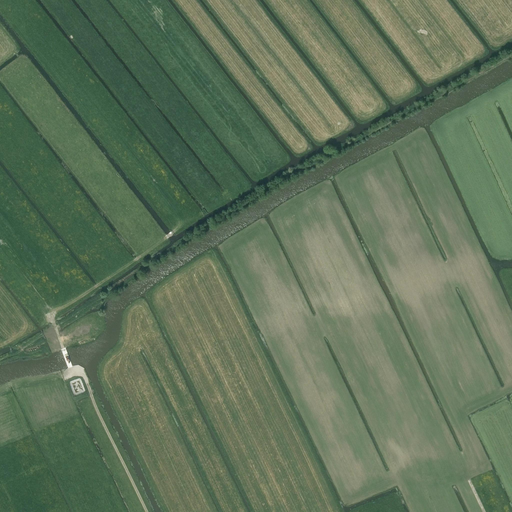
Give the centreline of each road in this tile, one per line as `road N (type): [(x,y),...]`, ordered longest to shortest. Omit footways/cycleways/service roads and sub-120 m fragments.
road 1 (track): [(101,108),(190,223),(52,312),(51,331)]
road 2 (track): [(51,331),(64,367),(84,377),(147,511)]
road 3 (track): [(190,223),(238,192),(183,119)]
